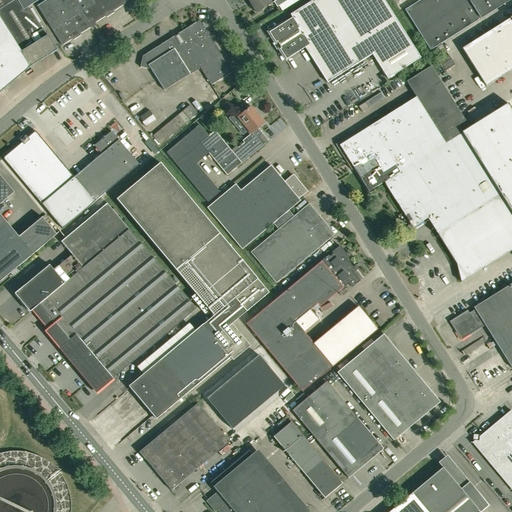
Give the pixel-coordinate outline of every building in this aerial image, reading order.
[(45,32),(28,6),(38,0),(0,0),(0,18),(21,51),(20,52),(29,67),(31,66),(31,65),(42,58),(41,58),(49,53),(50,53),(51,54),(57,50),(48,34),(47,35),(45,32)] [(48,0),(38,7),(62,45),(73,39),(73,40),(81,35),(80,34),(91,27),(89,24),(94,21),(95,23),(106,16),(106,17),(114,13),(113,12),(124,5),(123,4),(128,0),(48,0)] [(272,3),(269,0),(252,0),(249,2),(256,13),(272,3)] [(269,32),(286,60),(305,48),(327,83),(372,54),(387,79),(421,58),(384,0),(312,0),(290,14),(292,18),(269,32)] [(419,0),(404,10),(430,50),(478,20),(478,19),(480,18),(509,0),(419,0)] [(511,70),(511,16),(462,48),(486,86),(511,70)] [(232,72),(222,55),(200,20),(196,22),(196,23),(143,56),(140,67),(148,69),(150,68),(164,91),(190,74),(190,75),(200,69),(211,86),(232,72)] [(0,82),(7,76),(16,68),(0,48),(0,82)] [(444,72),(455,65),(448,55),(437,62),(444,72)] [(358,175),(435,127),(406,82),(431,66),(428,62),(388,87),(401,107),(340,145),(358,175)] [(466,129),(469,127),(431,66),(406,82),(435,127),(445,143),(462,132),(466,129)] [(193,102),(152,136),(160,146),(201,112),(193,102)] [(362,112),(369,108),(365,102),(358,107),(362,112)] [(462,132),(502,197),(511,212),(511,110),(508,103),(469,127),(466,129),(462,132)] [(199,161),(208,153),(227,175),(242,163),(241,163),(268,141),(258,128),(264,123),(251,107),(247,110),(237,118),(253,136),(233,153),(215,131),(208,136),(199,125),(166,153),(207,202),(223,189),(199,161)] [(502,197),(462,132),(445,143),(435,127),(358,175),(369,191),(384,182),(413,228),(428,219),(439,237),(502,197)] [(101,154),(74,177),(35,131),(28,138),(26,135),(20,140),(22,142),(3,158),(63,229),(94,202),(139,164),(112,131),(94,146),(101,154)] [(156,419),(230,357),(233,361),(250,346),(231,324),(269,293),(160,163),(116,200),(176,270),(214,315),(214,316),(203,324),(128,386),(156,419)] [(242,249),(273,223),(289,210),(300,201),(299,199),(308,191),(293,174),(284,182),(271,165),(240,191),(235,185),(207,208),(242,249)] [(0,204),(14,192),(0,175),(0,204)] [(511,212),(502,197),(439,237),(457,264),(462,283),(511,251),(511,212)] [(61,242),(72,254),(53,270),(49,265),(14,294),(30,312),(32,311),(39,304),(54,322),(47,329),(45,330),(45,331),(46,330),(53,339),(54,339),(56,342),(55,342),(56,342),(60,347),(60,348),(61,348),(97,391),(114,377),(195,309),(107,203),(61,242)] [(309,204),(294,216),(278,229),(251,252),(276,283),(335,234),(309,204)] [(278,229),(294,216),(289,210),(273,223),(278,229)] [(18,237),(19,238),(33,254),(56,235),(42,217),(19,237),(18,237)] [(18,237),(19,237),(5,221),(0,224),(0,253),(19,238),(18,237)] [(16,269),(33,254),(19,238),(0,253),(0,279),(15,267),(16,269)] [(351,269),(353,267),(347,259),(350,256),(351,256),(351,255),(351,254),(350,254),(350,253),(349,253),(348,253),(346,254),(340,246),(332,253),(333,254),(330,256),(329,255),(320,262),(321,262),(246,324),(302,391),(377,329),(358,306),(313,344),(304,332),(319,320),(310,309),(334,289),(339,294),(347,287),(346,286),(349,283),(352,287),(360,281),(351,269)] [(511,283),(474,307),(476,310),(470,314),(468,311),(451,322),(462,339),(484,324),(511,368),(511,283)] [(379,318),(375,321),(380,327),(384,324),(379,318)] [(383,334),(337,373),(394,440),(440,402),(383,334)] [(259,355),(248,364),(274,394),(284,386),(259,355)] [(248,364),(238,372),(263,403),(274,394),(248,364)] [(238,372),(227,381),(253,412),(263,403),(238,372)] [(227,381),(217,390),(242,420),(253,412),(227,381)] [(327,382),(292,410),(348,478),(383,449),(327,382)] [(217,390),(206,398),(232,429),(242,420),(217,390)] [(230,442),(220,430),(197,403),(139,452),(171,490),(230,442)] [(511,411),(511,410),(479,437),(475,437),(475,440),(472,443),(511,490),(511,411)] [(291,422),(274,436),(325,497),(342,483),(291,422)] [(217,492),(208,500),(217,511),(218,511),(300,511),(252,454),(213,487),(217,492)] [(476,511),(487,503),(469,482),(461,489),(443,467),(388,511),(476,511)]
